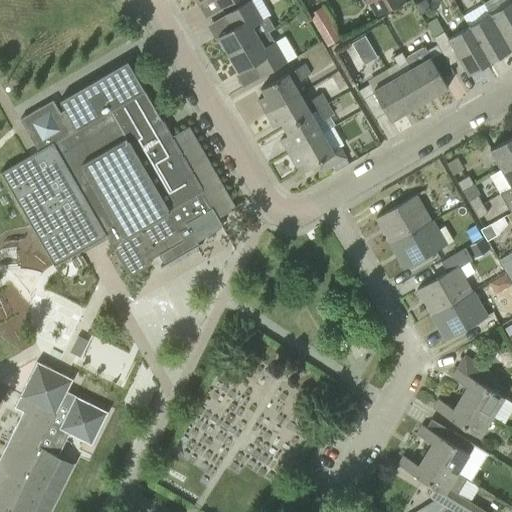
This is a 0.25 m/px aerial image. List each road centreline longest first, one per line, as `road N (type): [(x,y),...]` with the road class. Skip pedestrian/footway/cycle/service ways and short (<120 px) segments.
road 1 (residential): [(338,494),(411,359),(327,203)]
road 2 (residential): [(274,213),(148,0)]
road 3 (residential): [(327,203),(511,88)]
